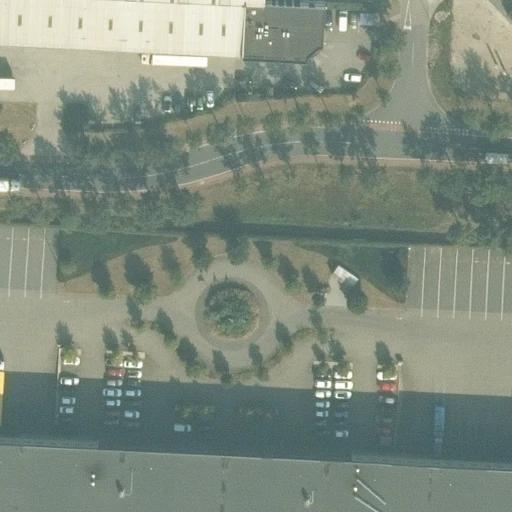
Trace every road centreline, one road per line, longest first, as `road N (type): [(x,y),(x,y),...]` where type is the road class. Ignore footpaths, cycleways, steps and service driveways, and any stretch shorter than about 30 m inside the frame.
road 1 (tertiary): [(411,145),(277,141),(132,181),(0,173)]
road 2 (unclassified): [(411,145),(416,0)]
